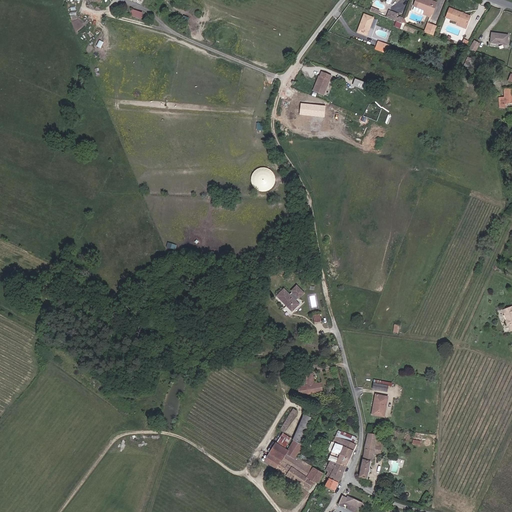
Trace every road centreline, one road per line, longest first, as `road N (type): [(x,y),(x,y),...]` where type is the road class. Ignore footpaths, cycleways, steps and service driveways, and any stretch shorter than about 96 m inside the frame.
road 1 (track): [(279,511),(246,469),(233,471),(178,436),(147,432),(116,439),(65,511)]
road 2 (unclassified): [(344,356),(311,201),(275,136),(279,93)]
road 3 (residential): [(347,478),(362,424),(344,356)]
